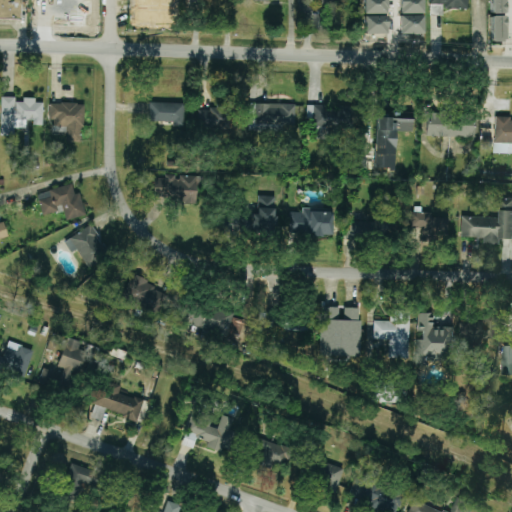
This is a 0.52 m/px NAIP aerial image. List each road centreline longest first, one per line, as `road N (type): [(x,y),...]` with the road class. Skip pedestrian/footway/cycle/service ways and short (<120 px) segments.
road 1 (residential): [(511,282),(219,269),(157,244),(120,197),(111,158),(110,49)]
road 2 (tertiary): [(511,62),(0,45)]
road 3 (residential): [(285,511),(0,411)]
